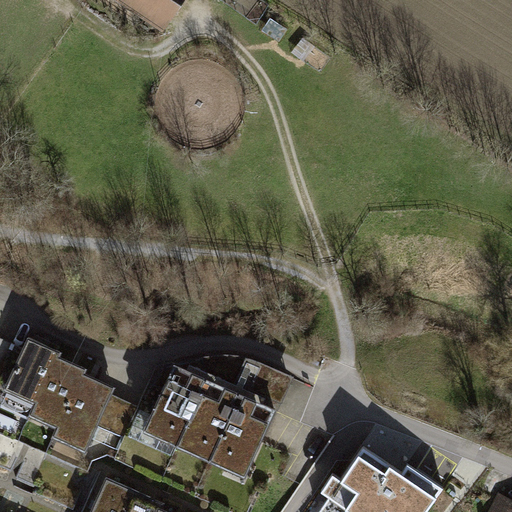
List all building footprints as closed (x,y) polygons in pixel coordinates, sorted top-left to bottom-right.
[(179,0),(114,0),(160,30),(179,0)] [(25,349),(0,338),(0,389),(36,406),(31,418),(58,430),(53,439),(86,454),(100,428),(123,438),(138,407),(113,395),(117,390),(85,375),(88,370),(60,358),(61,354),(29,339),(25,349)] [(179,448),(211,382),(175,366),(145,434),(179,448)] [(210,465),(243,397),(211,382),(179,448),(210,465)] [(277,411),(243,397),(210,465),(247,480),(277,411)] [(363,449),(318,511),(420,511),(431,497),(363,449)] [(163,504),(107,480),(93,511),(164,511),(161,510),(163,504)] [(511,511),(511,499),(499,493),(489,511),(511,511)]
